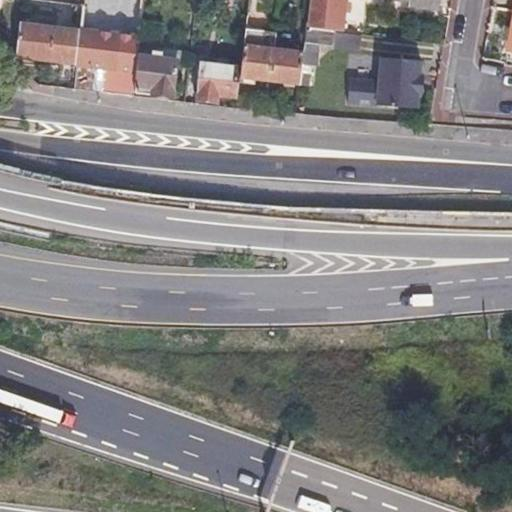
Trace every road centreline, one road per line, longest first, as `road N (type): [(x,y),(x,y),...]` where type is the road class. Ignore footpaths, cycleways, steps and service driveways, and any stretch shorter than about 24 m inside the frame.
road 1 (trunk): [(511,273),(466,251),(206,235),(0,201)]
road 2 (trunk): [(511,277),(370,297),(176,301),(0,282)]
road 3 (motorway): [(511,171),(231,165),(0,139)]
road 4 (primary): [(511,161),(489,149),(36,112)]
road 5 (trunk): [(0,385),(375,511)]
